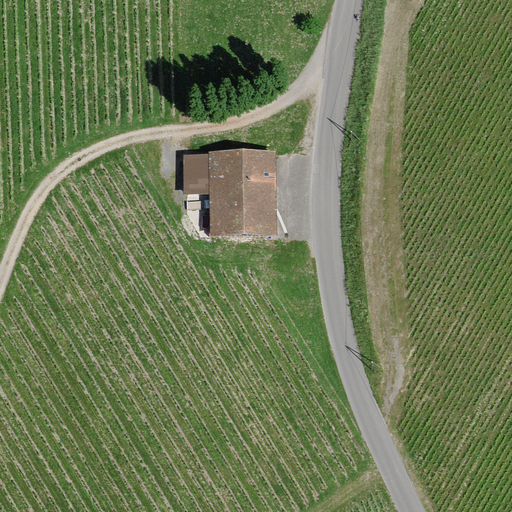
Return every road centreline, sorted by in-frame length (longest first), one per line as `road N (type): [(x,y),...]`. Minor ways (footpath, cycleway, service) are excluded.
road 1 (tertiary): [(350,0),(332,122),(329,241),(347,351),(413,511)]
road 2 (track): [(350,1),(284,98),(251,113),(133,137),(62,174),(32,212),(0,293)]
